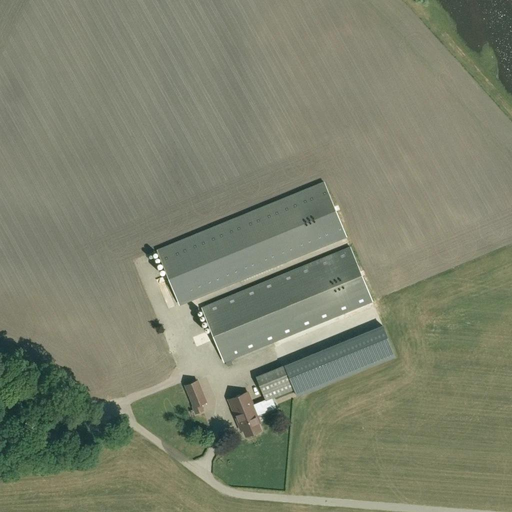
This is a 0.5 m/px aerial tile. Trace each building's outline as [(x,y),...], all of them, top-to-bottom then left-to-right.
[(346,236),(324,182),(158,250),(180,304),(346,236)] [(350,247),(202,308),(224,361),(372,301),(350,247)] [(284,366),(256,377),(265,399),(265,400),(272,397),(294,388),(294,390),(297,396),(395,356),(382,326),(286,365),(284,366)] [(206,402),(205,401),(197,381),(185,386),(194,406),(193,406),(195,413),(203,410),(203,409),(202,409),(200,404),(206,402)] [(261,430),(258,424),(260,423),(248,392),(229,400),(242,431),(244,430),(246,436),(261,430)]
